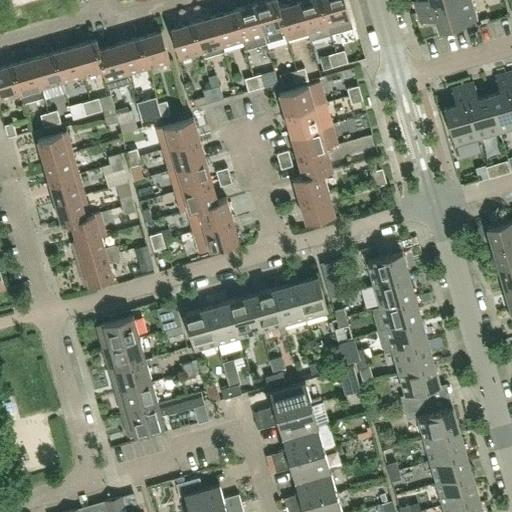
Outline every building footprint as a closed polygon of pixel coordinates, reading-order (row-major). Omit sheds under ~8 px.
[(285,37),(283,27),(284,27),(278,7),(279,6),(277,0),(265,0),(255,3),(266,42),(285,37)] [(309,30),(300,0),(279,6),(278,7),(284,27),(283,27),(285,37),(309,30)] [(331,34),(320,0),(300,0),(309,30),(311,39),(331,34)] [(352,27),(350,18),(344,0),(320,0),(331,34),(352,27)] [(457,0),(415,0),(413,1),(417,12),(457,0)] [(476,19),(471,0),(457,0),(417,12),(420,22),(435,18),(438,30),(476,19)] [(266,42),(255,3),(234,9),(242,39),(245,48),(266,42)] [(242,39),(234,9),(213,15),(222,45),(242,39)] [(222,45),(213,15),(192,21),(201,51),(222,45)] [(507,19),(485,23),(488,39),(510,35),(507,19)] [(201,51),(192,21),(171,27),(179,57),(201,51)] [(170,60),(161,30),(140,36),(148,66),(170,60)] [(148,66),(140,36),(119,42),(127,72),(148,66)] [(106,78),(95,39),(74,45),(83,75),(102,69),(105,78),(106,78)] [(127,72),(119,42),(99,48),(96,39),(95,39),(106,78),(109,88),(130,82),(127,72)] [(83,75),(74,45),(53,51),(62,81),(83,75)] [(344,49),(336,52),(340,65),(348,62),(344,49)] [(62,81),(53,51),(33,57),(41,87),(62,81)] [(323,70),(340,65),(336,52),(319,57),(323,70)] [(44,96),(41,87),(33,57),(12,63),(20,93),(23,102),(44,96)] [(0,98),(20,93),(12,63),(0,66),(0,98)] [(304,67),(296,69),(299,82),(308,79),(304,67)] [(283,87),(299,82),(296,69),(279,74),(283,87)] [(511,128),(511,93),(506,72),(495,75),(499,91),(488,94),(499,132),(511,128)] [(261,73),(253,75),(256,88),(265,86),(261,73)] [(247,91),(256,88),(253,75),(244,78),(247,91)] [(321,80),(308,84),(279,92),(285,114),(327,102),(321,80)] [(499,132),(488,94),(478,97),(473,82),(462,85),(477,138),(499,132)] [(220,84),(211,87),(215,100),(223,98),(220,84)] [(346,88),(348,95),(360,92),(358,85),(346,88)] [(477,138),(462,85),(451,88),(456,103),(444,107),(455,145),(477,138)] [(215,100),(211,87),(202,89),(204,95),(193,98),(195,106),(215,100)] [(363,100),(360,92),(348,95),(350,103),(363,100)] [(98,97),(90,100),(94,112),(102,110),(98,97)] [(86,115),(94,112),(90,100),(82,102),(86,115)] [(166,100),(158,102),(162,115),(170,113),(166,100)] [(153,118),(162,115),(158,102),(149,105),(153,118)] [(332,122),(327,102),(285,114),(291,134),(332,122)] [(57,109),(49,112),(52,124),(60,122),(57,109)] [(44,126),(52,124),(49,112),(41,114),(44,126)] [(116,113),(104,116),(106,124),(119,121),(116,113)] [(199,138),(193,117),(156,127),(162,149),(199,138)] [(121,133),(131,130),(128,118),(118,121),(121,133)] [(16,134),(13,122),(4,125),(8,137),(16,134)] [(338,143),(332,122),(291,134),(297,155),(326,147),(338,143)] [(72,152),(66,130),(37,139),(43,160),(72,152)] [(205,159),(199,138),(162,149),(168,170),(205,159)] [(332,168),(326,147),(297,155),(303,175),(303,176),(323,170),(323,171),(332,168)] [(125,151),(127,159),(139,155),(137,148),(125,151)] [(276,153),(278,161),(290,157),(288,149),(276,153)] [(78,173),(72,152),(43,160),(49,181),(78,173)] [(107,156),(110,164),(122,160),(120,152),(107,156)] [(129,167),(141,163),(139,155),(127,159),(129,167)] [(293,165),(290,157),(278,161),(281,168),(293,165)] [(211,180),(205,159),(168,170),(174,190),(211,180)] [(124,168),(122,160),(110,164),(112,172),(124,168)] [(215,170),(218,178),(230,174),(228,166),(215,170)] [(370,171),(372,179),(384,175),(382,167),(370,171)] [(328,191),(323,173),(323,171),(323,170),(303,176),(303,175),(293,178),(300,199),(328,191)] [(84,193),(78,173),(49,181),(55,202),(84,193)] [(232,182),(230,174),(218,178),(220,186),(232,182)] [(386,183),(384,175),(372,179),(374,186),(386,183)] [(198,206),(217,200),(217,199),(211,180),(174,190),(180,212),(186,210),(189,209),(193,208),(198,207),(198,206)] [(335,212),(328,191),(300,199),(306,221),(335,212)] [(90,214),(90,213),(84,193),(55,202),(62,223),(71,220),(90,214)] [(119,198),(122,206),(134,202),(132,194),(119,198)] [(217,200),(198,206),(198,207),(193,208),(189,209),(186,210),(191,230),(204,227),(232,218),(226,197),(217,199),(217,200)] [(136,210),(134,202),(122,206),(124,214),(136,210)] [(106,233),(99,211),(90,213),(90,214),(71,220),(76,240),(77,241),(101,234),(106,233)] [(239,240),(232,218),(204,227),(191,230),(197,252),(239,240)] [(511,241),(511,219),(487,227),(492,247),(511,241)] [(149,234),(151,242),(164,239),(161,231),(149,234)] [(105,247),(101,234),(77,241),(76,240),(72,241),(78,263),(119,251),(117,245),(114,244),(105,247)] [(166,247),(164,239),(151,242),(153,250),(166,247)] [(511,262),(511,241),(492,247),(498,267),(511,262)] [(147,244),(134,247),(137,261),(150,258),(147,244)] [(113,276),(109,262),(119,259),(120,256),(119,251),(78,263),(84,284),(113,276)] [(409,274),(402,251),(367,261),(373,284),(409,274)] [(511,283),(511,262),(498,267),(504,286),(511,283)] [(323,273),(330,296),(342,293),(335,269),(323,273)] [(415,295),(409,274),(373,284),(379,306),(415,295)] [(328,310),(318,275),(295,281),(305,317),(328,310)] [(305,317),(295,281),(273,288),(283,323),(305,317)] [(286,333),(283,323),(273,288),(251,294),(261,329),(277,325),(280,335),(286,333)] [(261,329),(251,294),(229,300),(239,336),(261,329)] [(421,317),(415,295),(379,306),(371,308),(378,330),(386,328),(421,317)] [(239,336),(229,300),(207,307),(217,342),(239,336)] [(162,331),(166,330),(182,325),(176,302),(156,308),(162,331)] [(333,309),(336,318),(346,315),(343,306),(333,309)] [(217,342),(207,307),(184,313),(194,348),(217,342)] [(139,337),(133,314),(96,325),(102,347),(139,337)] [(348,324),(346,315),(336,318),(339,327),(348,324)] [(392,349),(427,339),(421,317),(386,328),(392,349)] [(184,333),(182,325),(166,330),(168,338),(184,333)] [(146,359),(139,337),(102,347),(109,369),(146,359)] [(434,361),(427,339),(392,349),(398,371),(434,361)] [(354,351),(356,360),(366,357),(364,348),(354,351)] [(369,365),(366,357),(356,360),(359,368),(369,365)] [(326,358),(317,360),(320,370),(329,367),(326,358)] [(152,380),(146,359),(109,369),(115,391),(152,380)] [(183,371),(194,368),(192,361),(192,360),(192,359),(186,361),(187,362),(181,363),(183,371)] [(239,383),(232,359),(222,362),(225,372),(229,386),(239,383)] [(311,373),(320,370),(317,360),(308,363),(311,373)] [(440,384),(434,361),(398,371),(405,394),(400,395),(403,407),(426,400),(423,389),(440,384)] [(196,376),(194,368),(183,371),(186,379),(196,376)] [(282,371),(273,373),(276,383),(285,381),(282,371)] [(267,386),(276,383),(273,373),(264,375),(267,386)] [(158,402),(152,380),(115,391),(121,413),(158,402)] [(215,381),(205,384),(210,402),(220,399),(215,381)] [(311,403),(305,381),(270,391),(274,405),(258,409),(261,418),(311,403)] [(241,393),(239,383),(229,386),(231,395),(241,393)] [(223,397),(231,395),(229,386),(220,388),(223,397)] [(164,425),(161,414),(166,412),(167,413),(193,406),(204,403),(200,390),(158,402),(121,413),(128,435),(164,425)] [(318,425),(329,422),(323,400),(311,403),(261,418),(263,427),(279,422),(282,436),(318,425)] [(459,428),(452,405),(430,412),(426,400),(403,407),(407,419),(417,416),(424,438),(459,428)] [(391,411),(388,403),(374,407),(376,415),(391,411)] [(324,447),(318,425),(282,436),(286,449),(271,453),(273,462),(324,447)] [(465,450),(459,428),(424,438),(430,460),(465,450)] [(330,469),(324,447),(273,462),(276,471),(291,466),(295,479),(330,469)] [(472,472),(465,450),(430,460),(436,482),(472,472)] [(386,463),(388,472),(398,469),(396,460),(386,463)] [(221,487),(234,484),(230,469),(217,472),(221,487)] [(337,491),(330,469),(295,479),(299,493),(283,497),(286,506),(337,491)] [(400,477),(398,469),(388,472),(391,480),(400,477)] [(478,493),(472,472),(436,482),(442,504),(478,493)] [(203,511),(241,501),(239,493),(223,497),(219,483),(202,488),(199,476),(176,483),(179,495),(184,493),(189,511),(203,511)] [(342,511),(337,491),(286,506),(287,511),(296,511),(304,510),(304,511),(342,511)] [(483,511),(478,493),(442,504),(444,511),(483,511)] [(123,495),(113,498),(117,509),(126,506),(123,495)] [(107,511),(117,509),(113,498),(104,500),(107,511)] [(236,511),(244,510),(241,501),(203,511),(236,511)]
